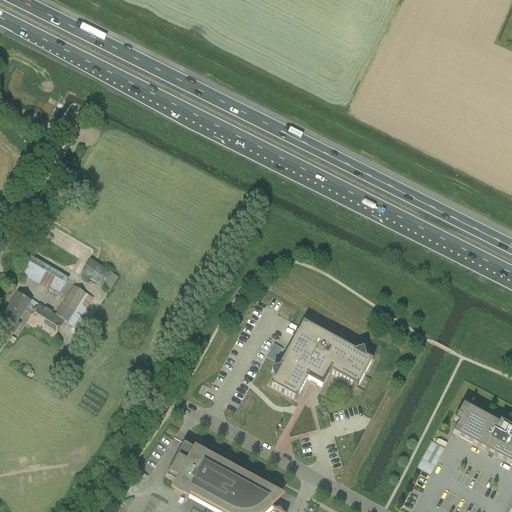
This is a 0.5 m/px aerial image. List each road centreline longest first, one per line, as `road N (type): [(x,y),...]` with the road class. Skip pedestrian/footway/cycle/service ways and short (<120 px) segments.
road 1 (motorway): [(0,17),(511,275)]
road 2 (motorway): [(511,247),(16,0)]
road 3 (unclassified): [(376,511),(190,411)]
